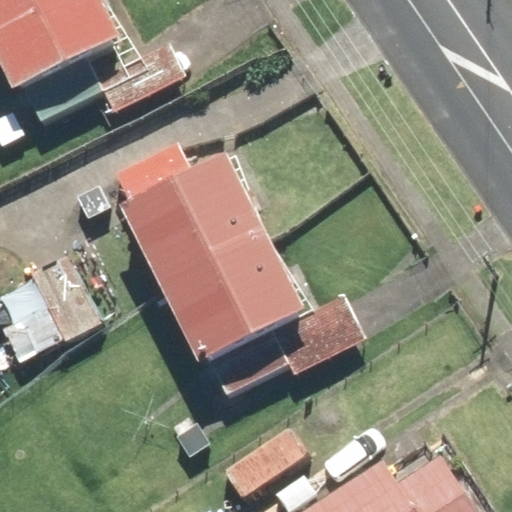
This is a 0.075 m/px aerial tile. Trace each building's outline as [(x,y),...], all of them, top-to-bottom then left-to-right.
[(0,0),(0,61),(19,100),(85,69),(108,118),(190,78),(173,43),(136,61),(106,0),(0,0)] [(140,217),(132,221),(205,373),(293,331),(314,374),(374,345),(353,302),(316,320),(242,167),(203,186),(185,149),(122,179),(140,217)] [(69,260),(40,276),(77,343),(107,327),(69,260)] [(293,435),(231,476),(249,503),(311,463),(293,435)] [(479,511),(448,464),(405,492),(388,467),(321,511),(479,511)]
